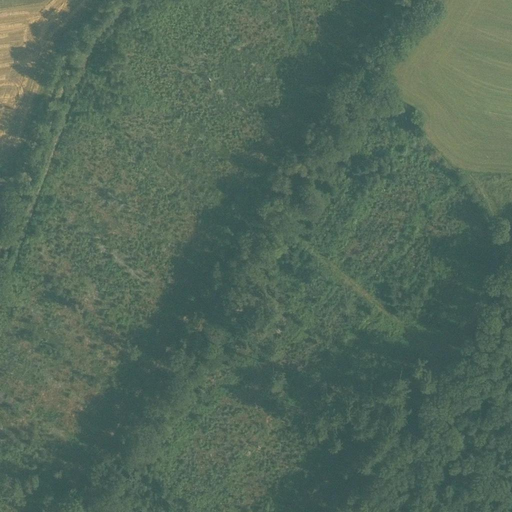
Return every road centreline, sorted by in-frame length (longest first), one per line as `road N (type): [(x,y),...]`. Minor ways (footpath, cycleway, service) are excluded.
road 1 (track): [(511,253),(418,401),(317,511)]
road 2 (track): [(0,214),(73,17),(91,0)]
